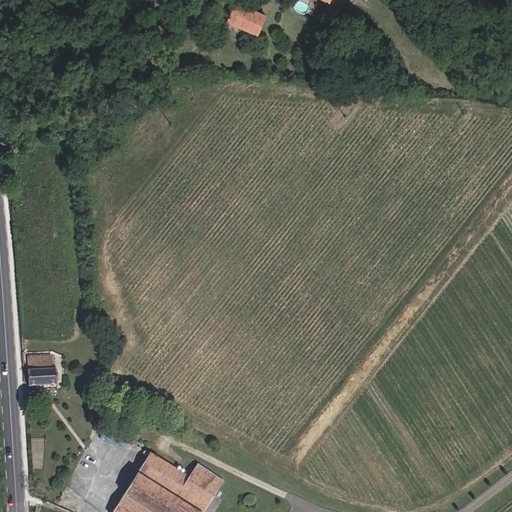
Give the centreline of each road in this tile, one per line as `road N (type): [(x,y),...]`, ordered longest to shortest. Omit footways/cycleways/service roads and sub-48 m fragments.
road 1 (track): [(511,114),(224,89),(109,232),(137,331),(119,368),(308,481)]
road 2 (track): [(407,510),(308,481),(300,456),(511,186)]
road 3 (primary): [(0,266),(18,511)]
road 4 (track): [(404,511),(445,501),(511,450)]
